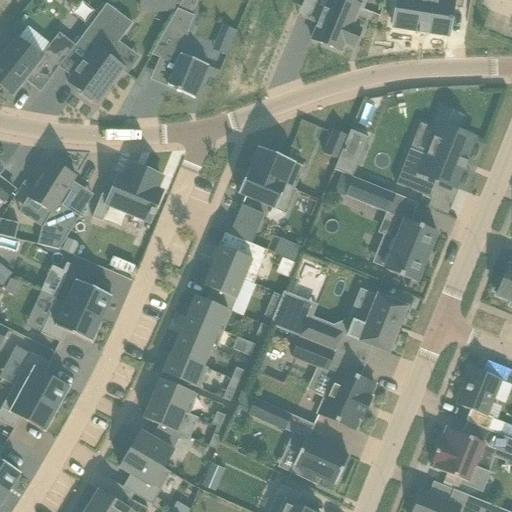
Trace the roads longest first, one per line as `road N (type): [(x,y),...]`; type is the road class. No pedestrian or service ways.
road 1 (residential): [(20,511),(60,453),(123,326),(198,154),(196,131)]
road 2 (unclassified): [(196,131),(375,77),(511,65)]
road 3 (unclassified): [(365,511),(442,326)]
road 4 (unclassified): [(0,120),(113,136),(196,131)]
road 5 (unclassified): [(442,326),(511,149)]
